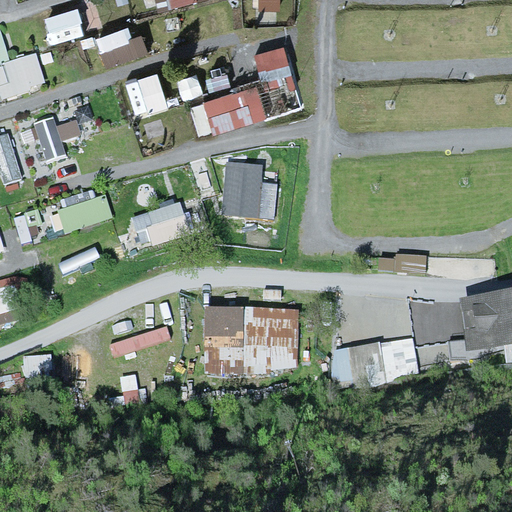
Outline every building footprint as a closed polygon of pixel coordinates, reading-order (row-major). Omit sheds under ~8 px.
[(46,14),(52,41),(86,33),(80,6),(46,14)] [(150,52),(144,26),(98,36),(104,62),(150,52)] [(4,29),(0,29),(0,98),(46,89),(39,54),(10,60),(4,29)] [(285,42),(256,53),(264,74),(293,63),(285,42)] [(138,115),(170,105),(159,71),(127,81),(138,115)] [(206,102),(217,135),(270,117),(259,84),(206,102)] [(67,152),(62,139),(80,132),(76,120),(58,126),(55,117),(35,124),(48,159),(67,152)] [(246,181),(246,219),(279,219),(279,181),(246,181)] [(108,197),(60,209),(65,231),(114,219),(108,197)] [(142,247),(190,235),(183,204),(135,215),(142,247)] [(0,285),(0,315),(8,314),(1,286),(0,285)] [(299,310),(206,311),(206,364),(301,361),(299,310)] [(414,339),(357,349),(364,387),(421,377),(414,339)] [(55,357),(29,359),(33,385),(59,383),(55,357)]
